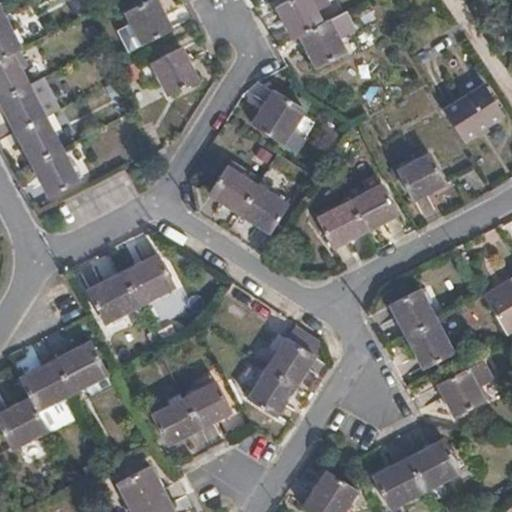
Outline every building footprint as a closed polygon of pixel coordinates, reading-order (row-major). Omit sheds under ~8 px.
[(174,26),(160,0),(145,0),(129,9),(145,41),(174,26)] [(302,33),(323,21),(315,6),(329,1),(328,0),(287,0),(279,4),(296,36),(302,33)] [(23,45),(5,10),(0,12),(0,58),(15,50),(23,45)] [(344,10),(323,21),(302,33),(319,63),(346,49),(340,37),(354,29),(344,10)] [(200,77),(183,45),(155,59),(173,92),(200,77)] [(31,81),(15,50),(0,58),(0,91),(3,97),(31,81)] [(47,114),(31,81),(3,97),(20,129),(47,114)] [(446,107),(467,140),(506,115),(485,83),(446,107)] [(305,109),(277,91),(254,123),(284,142),(305,109)] [(64,146),(47,114),(20,129),(36,162),(64,146)] [(80,179),(64,146),(36,162),(53,193),(80,179)] [(447,178),(431,150),(400,167),(415,195),(447,178)] [(211,190),(242,211),(259,184),(228,164),(211,190)] [(350,198),(365,227),(397,210),(382,181),(350,198)] [(259,184),(242,211),(271,230),(289,204),(259,184)] [(334,243),(365,227),(350,198),(319,214),(334,243)] [(125,273),(142,302),(176,285),(161,255),(125,273)] [(106,321),(142,302),(125,273),(91,291),(106,321)] [(511,284),(488,300),(496,314),(510,333),(511,331),(511,284)] [(409,335),(436,320),(420,289),(393,303),(409,335)] [(453,351),(436,320),(409,335),(425,365),(453,351)] [(269,366),(294,383),(321,340),(297,325),(269,366)] [(57,359),(72,389),(108,371),(93,340),(57,359)] [(37,407),(72,389),(57,359),(21,376),(32,398),(37,407)] [(491,377),(482,360),(439,382),(455,414),(482,398),(477,384),(491,377)] [(275,413),(294,383),(269,366),(248,396),(275,413)] [(185,397),(200,426),(232,409),(218,380),(185,397)] [(167,443),(200,426),(185,397),(151,414),(167,443)] [(47,427),(37,407),(32,398),(0,414),(0,419),(13,444),(47,427)] [(408,456),(424,486),(459,467),(443,438),(408,456)] [(389,504),(424,486),(408,456),(374,474),(389,504)] [(120,481),(136,511),(152,511),(170,504),(151,466),(120,481)] [(314,511),(337,511),(353,487),(328,470),(305,506),(314,511)]
